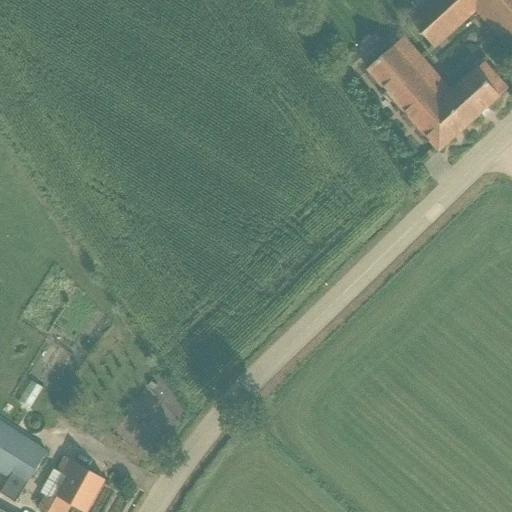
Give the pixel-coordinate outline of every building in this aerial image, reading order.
[(511,0),(432,0),(409,21),(435,51),(478,13),(505,43),(511,36),(511,0)] [(439,153),(504,91),(478,61),(447,88),(404,39),(366,73),(382,90),(384,88),(387,92),(385,94),(403,115),(405,113),(409,117),(407,119),(425,139),(427,137),(430,141),(430,142),(439,153)] [(21,410),(36,386),(22,378),(7,402),(21,410)] [(38,455),(0,433),(0,468),(22,482),(38,455)] [(77,511),(83,511),(102,483),(61,457),(41,489),(77,511)]
